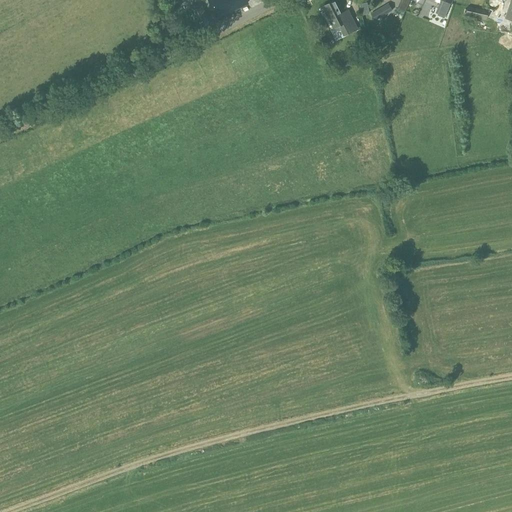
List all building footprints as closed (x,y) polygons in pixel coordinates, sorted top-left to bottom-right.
[(248,4),(246,0),(208,0),(216,17),(248,4)] [(335,0),(322,7),(333,29),(334,30),(338,31),(340,30),(344,36),(358,29),(352,18),(348,10),(343,12),(336,0),(335,0)] [(444,0),(442,0),(436,15),(444,18),(450,3),(444,0)] [(367,2),(360,4),(362,15),(370,13),(367,2)] [(209,23),(201,3),(190,7),(199,28),(209,23)] [(388,3),(370,14),(375,21),(392,10),(388,3)] [(488,11),(468,6),(466,15),(486,20),(488,11)] [(363,39),(354,41),(357,57),(366,56),(363,39)]
